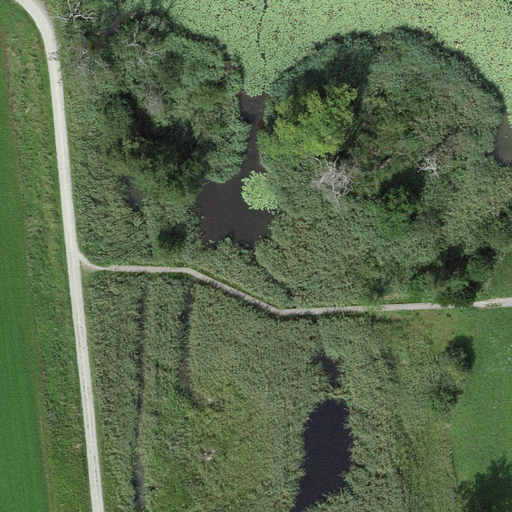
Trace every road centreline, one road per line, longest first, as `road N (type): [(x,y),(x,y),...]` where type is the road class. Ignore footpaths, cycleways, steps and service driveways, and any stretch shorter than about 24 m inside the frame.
road 1 (track): [(76,253),(54,52),(25,0)]
road 2 (track): [(101,511),(76,253)]
